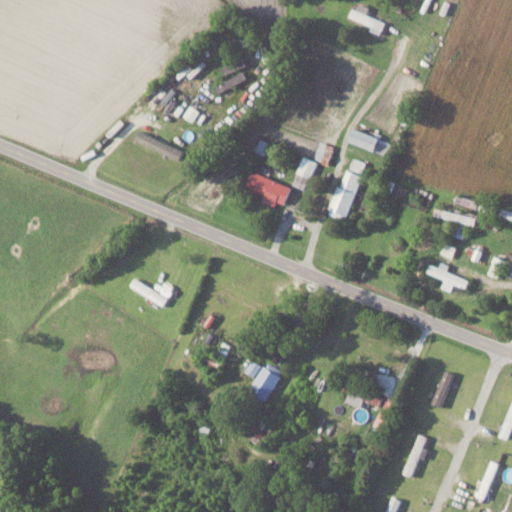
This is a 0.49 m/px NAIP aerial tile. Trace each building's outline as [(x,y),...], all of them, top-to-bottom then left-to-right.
[(388,22),(369,13),(372,7),(359,1),(352,16),(374,26),(372,30),(382,34),(388,22)] [(351,140),(390,155),(395,142),(356,127),(351,140)] [(137,140),(182,158),(186,149),(141,130),(137,140)] [(330,163),(336,145),(321,140),(315,158),(330,163)] [(317,159),(303,155),(295,184),(309,188),(317,159)] [(362,173),(348,169),(344,185),(338,183),(329,214),(349,219),(362,173)] [(293,185),(254,170),(248,186),(268,193),(266,198),(285,206),(293,185)] [(472,280),(449,270),(452,264),(443,261),(441,266),(433,263),(429,271),(446,278),(443,286),(453,291),(456,283),(468,288),(472,280)] [(205,365),(221,370),(225,358),(209,353),(205,365)] [(247,370),(257,376),(264,364),(253,359),(247,370)] [(271,400),(284,369),(266,361),(253,392),(271,400)] [(434,403),(443,406),(456,373),(447,369),(434,403)] [(351,393),(348,400),(363,407),(367,399),(381,405),(385,396),(349,379),(344,389),(351,393)] [(385,407),(395,410),(399,398),(389,395),(385,407)] [(375,424),(388,430),(395,416),(383,409),(375,424)] [(249,436),(265,447),(273,436),(264,430),(267,425),(260,421),(249,436)] [(429,435),(420,432),(405,472),(414,476),(429,435)]
